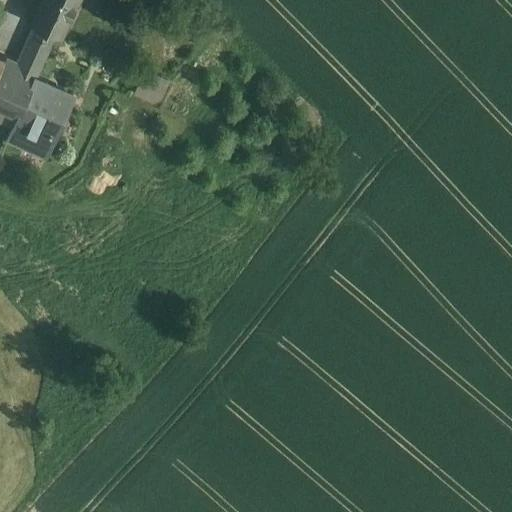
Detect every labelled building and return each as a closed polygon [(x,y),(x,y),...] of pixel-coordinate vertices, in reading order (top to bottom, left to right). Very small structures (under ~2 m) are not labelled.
[(75,0),(41,0),(33,19),(36,21),(56,30),(60,32),(75,0)] [(56,30),(36,21),(16,65),(15,66),(36,75),(56,30)] [(16,65),(3,59),(3,60),(0,67),(0,102),(18,111),(19,111),(36,75),(15,66),(16,65)] [(171,72),(149,64),(139,89),(161,97),(171,72)] [(72,92),(36,75),(19,111),(18,111),(7,133),(45,151),(72,92)]
